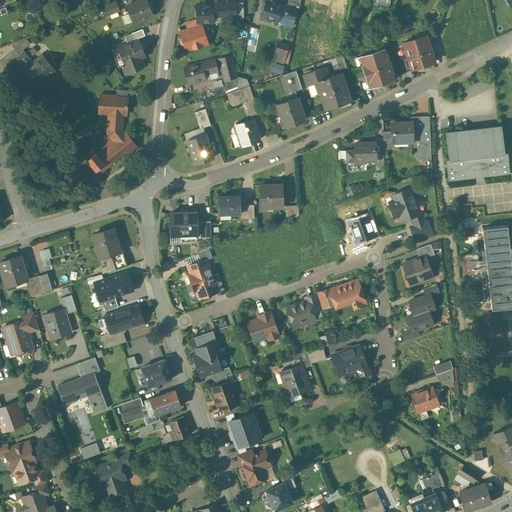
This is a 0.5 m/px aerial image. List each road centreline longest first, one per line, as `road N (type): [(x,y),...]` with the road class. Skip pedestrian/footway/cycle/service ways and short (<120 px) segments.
road 1 (residential): [(326,402),(360,396),(383,381),(386,341),(373,258),(167,326)]
road 2 (residential): [(511,42),(257,162),(195,184),(161,178)]
road 3 (residential): [(173,0),(156,126),(161,178)]
road 4 (residential): [(167,326),(222,479)]
road 5 (residential): [(26,379),(74,511)]
road 6 (residential): [(145,195),(151,272),(167,326)]
road 7 (residential): [(145,195),(24,232)]
